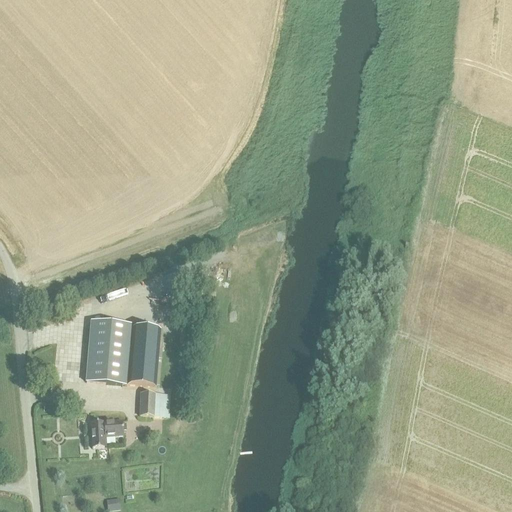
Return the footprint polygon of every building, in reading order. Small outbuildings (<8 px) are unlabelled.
[(127,387),(155,389),(161,332),(132,330),(132,327),(91,324),(86,384),(127,387)] [(181,334),(180,345),(179,359),(186,360),(188,335),(181,334)] [(140,418),(164,419),(169,420),(170,398),(141,396),(140,418)] [(102,425),(91,425),(93,450),(93,451),(105,450),(105,440),(111,439),(111,440),(123,439),(122,424),(111,424),(111,425),(110,425),(110,424),(102,425)] [(107,511),(120,511),(119,502),(107,503),(107,511)]
